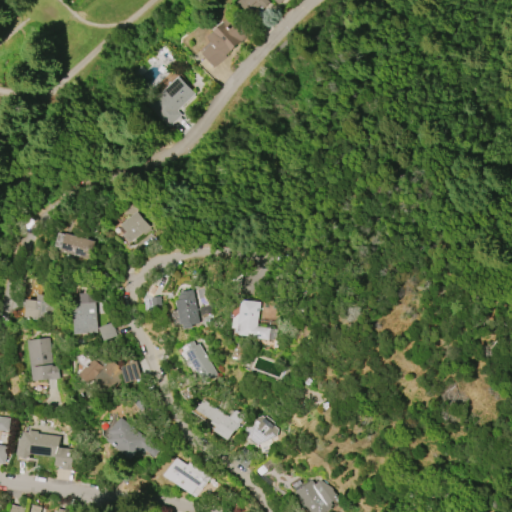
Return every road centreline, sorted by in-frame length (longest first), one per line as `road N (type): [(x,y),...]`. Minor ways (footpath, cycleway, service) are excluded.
road 1 (residential): [(264,511),(253,487),(212,456),(166,397),(134,323),(129,288),(140,272),(179,255),(233,243)]
road 2 (residential): [(0,302),(38,218),(177,145)]
road 3 (residential): [(0,483),(202,511)]
road 4 (residential): [(177,145),(313,0)]
